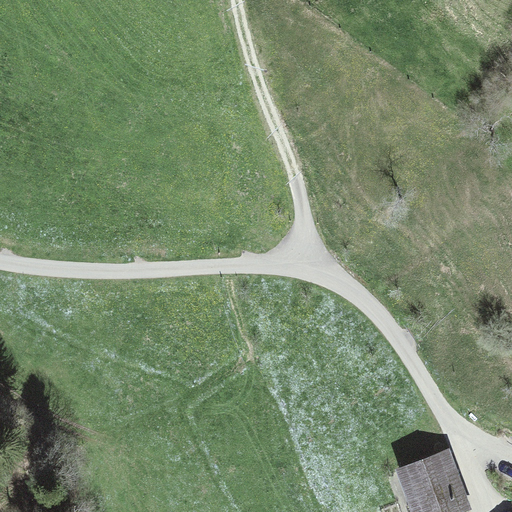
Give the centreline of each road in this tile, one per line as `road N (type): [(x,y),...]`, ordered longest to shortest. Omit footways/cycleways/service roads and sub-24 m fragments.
road 1 (track): [(0,261),(124,271),(267,265),(333,277),(384,321),(454,426),(511,456)]
road 2 (track): [(302,267),(298,193),(235,0)]
